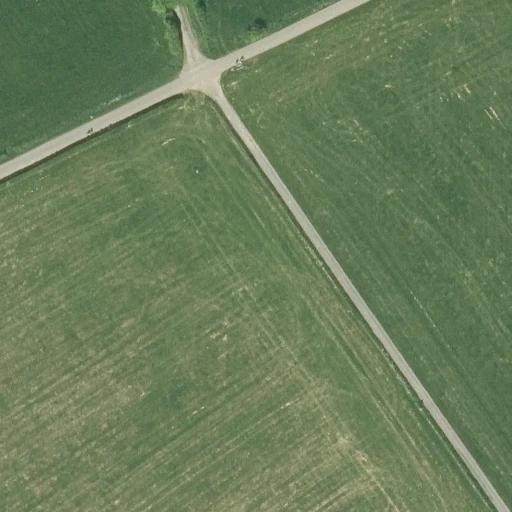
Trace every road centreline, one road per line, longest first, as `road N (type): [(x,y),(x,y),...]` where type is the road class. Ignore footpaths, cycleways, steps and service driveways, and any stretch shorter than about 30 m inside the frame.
road 1 (track): [(203,74),(497,511)]
road 2 (track): [(203,74),(0,174)]
road 3 (track): [(357,0),(203,74)]
